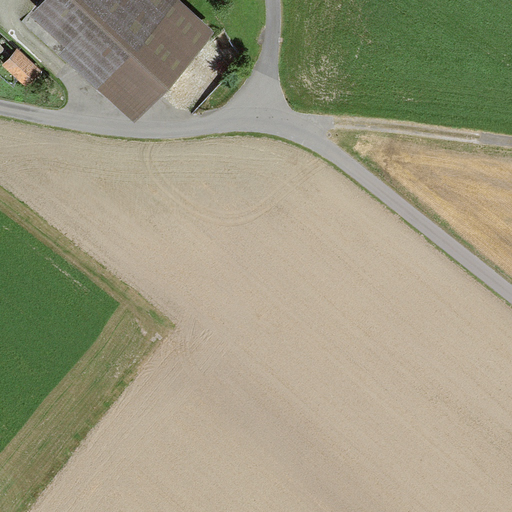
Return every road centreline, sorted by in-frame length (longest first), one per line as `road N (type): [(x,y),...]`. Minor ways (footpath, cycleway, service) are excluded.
road 1 (residential): [(511,295),(352,167),(254,110)]
road 2 (track): [(511,145),(254,110)]
road 3 (residential): [(0,107),(139,129),(205,126),(254,110)]
